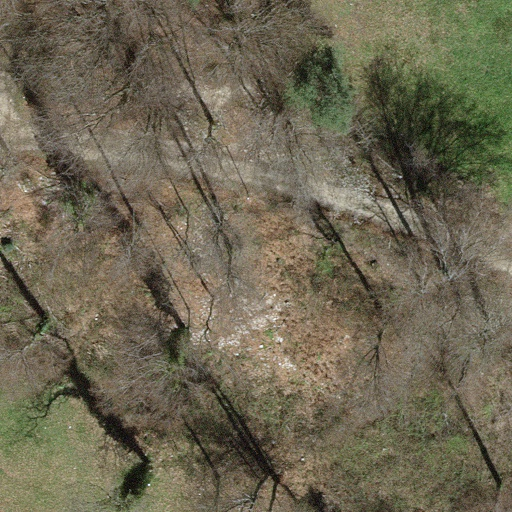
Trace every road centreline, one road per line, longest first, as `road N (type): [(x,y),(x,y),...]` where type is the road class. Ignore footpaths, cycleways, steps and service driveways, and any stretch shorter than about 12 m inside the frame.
road 1 (track): [(511,237),(417,192),(272,150),(130,134),(0,83)]
road 2 (track): [(130,134),(0,178)]
